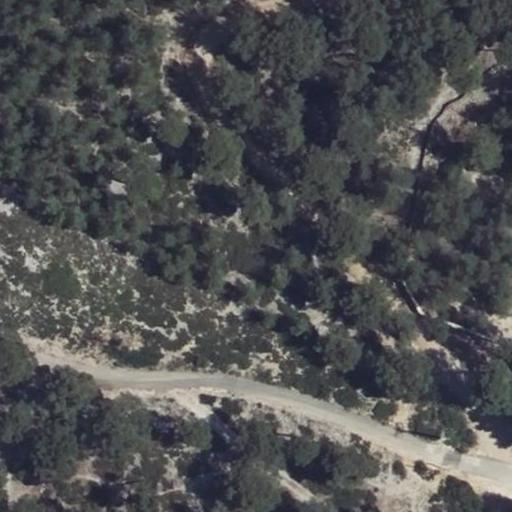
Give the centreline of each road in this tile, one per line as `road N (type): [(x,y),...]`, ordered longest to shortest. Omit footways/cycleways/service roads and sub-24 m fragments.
road 1 (track): [(275,0),(190,26),(180,47),(191,75),(350,246),(475,406),(501,479)]
road 2 (unclassified): [(511,482),(265,393),(122,377),(0,341)]
